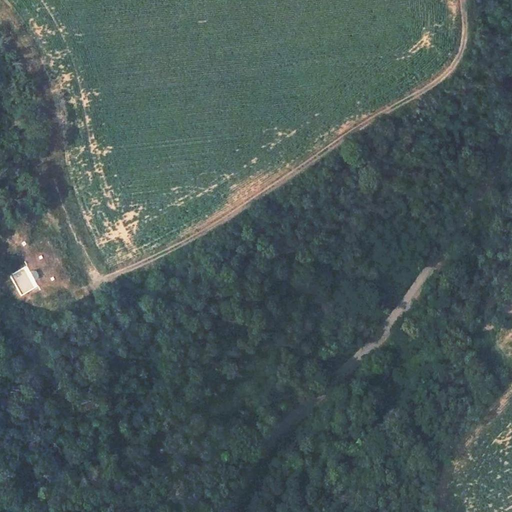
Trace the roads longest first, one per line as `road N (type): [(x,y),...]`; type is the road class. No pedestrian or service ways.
road 1 (track): [(81,294),(191,241),(436,77),(463,40),(462,0)]
road 2 (unclassified): [(227,511),(261,450),(388,326),(474,201),(511,119)]
